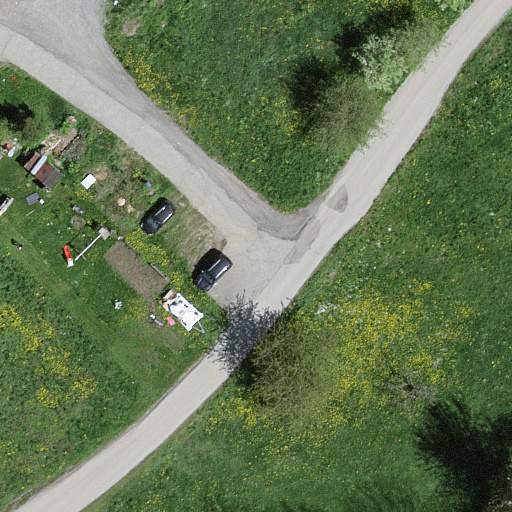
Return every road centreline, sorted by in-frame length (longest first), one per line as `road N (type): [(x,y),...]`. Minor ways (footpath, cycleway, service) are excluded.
road 1 (unclassified): [(496,0),(434,67),(234,356)]
road 2 (residential): [(234,356),(147,440),(50,511)]
